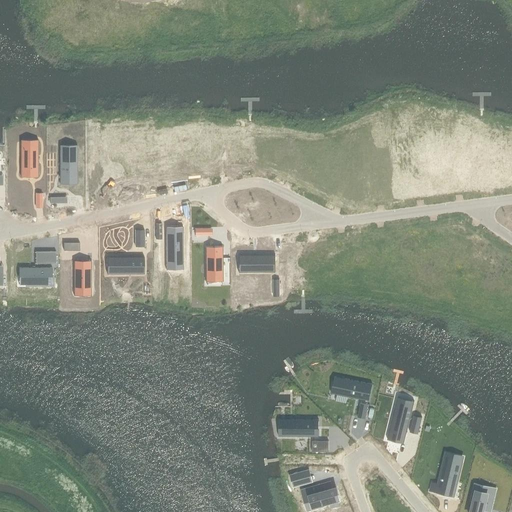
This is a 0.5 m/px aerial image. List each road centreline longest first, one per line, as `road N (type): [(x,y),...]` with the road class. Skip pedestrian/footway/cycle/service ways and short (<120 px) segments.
road 1 (residential): [(14,231),(212,192)]
road 2 (residential): [(318,224),(482,203)]
road 3 (residential): [(366,511),(352,463),(367,453),(424,511)]
road 4 (residential): [(318,224),(250,231),(215,204),(212,192)]
road 5 (residential): [(212,192),(267,185),(314,211),(318,224)]
